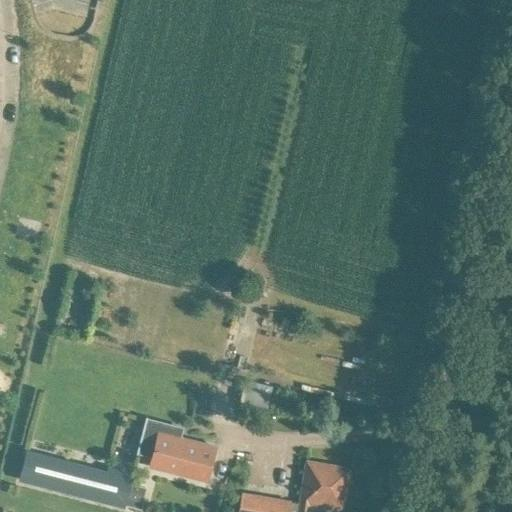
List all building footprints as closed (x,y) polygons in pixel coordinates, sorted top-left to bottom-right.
[(344,0),(383,18),(390,0),(344,0)] [(113,38),(109,58),(123,62),(119,79),(160,88),(166,65),(154,62),(157,48),(113,38)] [(214,76),(209,99),(250,109),(254,92),(268,95),(273,75),(229,65),(226,79),(214,76)] [(101,93),(96,112),(140,122),(143,109),(155,112),(160,88),(119,79),(115,96),(101,93)] [(301,81),(296,101),(311,105),(307,122),(348,132),(353,108),(341,106),(345,91),(301,81)] [(209,99),(204,123),(215,126),(212,139),(256,149),(260,130),(246,126),(250,109),(209,99)] [(402,120),(397,143),(438,152),(442,135),(456,138),(461,118),(417,108),(414,122),(402,120)] [(96,112),(92,131),(106,135),(102,152),(143,161),(149,138),(137,135),(140,122),(96,112)] [(288,136),(284,155),(327,165),(330,152),(342,155),(348,132),(307,122),(303,140),(288,136)] [(197,149),(192,172),(233,182),(237,165),(252,168),(256,149),(212,139),(209,152),(197,149)] [(397,143),(391,166),(403,169),(400,182),(444,192),(448,173),(434,170),(438,152),(397,143)] [(84,166),(79,185),(123,195),(126,182),(138,185),(143,161),(102,152),(98,169),(84,166)] [(284,155),(279,174),(294,178),(290,195),(331,205),(336,181),(324,179),(327,165),(284,155)] [(192,172),(187,196),(198,199),(195,212),(239,222),(244,203),(229,199),(233,182),(192,172)] [(385,193),(380,216),(421,225),(425,208),(439,211),(444,192),(400,182),(397,195),(385,193)] [(79,185),(75,204),(90,208),(86,225),(127,234),(132,211),(120,208),(123,195),(79,185)] [(271,209),(267,228),(311,238),(314,225),(325,228),(331,205),(290,195),(286,213),(271,209)] [(181,222),(175,245),(216,255),(220,238),(235,241),(239,222),(195,212),(192,225),(181,222)] [(380,216),(374,239),(386,242),(383,255),(427,265),(431,246),(417,243),(421,225),(380,216)] [(67,239),(62,259),(106,269),(109,255),(121,258),(127,234),(86,225),(82,242),(67,239)] [(267,228),(262,247),(277,251),(273,268),(314,278),(319,254),(308,252),(311,238),(267,228)] [(175,245),(170,269),(182,272),(178,286),(222,296),(227,276),(212,272),(216,255),(175,245)] [(368,266),(363,289),(404,298),(408,281),(423,284),(427,265),(383,255),(380,268),(368,266)] [(254,282),(250,302),(293,312),(297,298),(309,301),(314,278),(273,268),(269,286),(254,282)] [(363,289),(358,312),(369,315),(366,329),(410,339),(414,319),(400,316),(404,298),(363,289)] [(153,456),(150,465),(207,480),(215,447),(182,438),(184,432),(146,422),(147,417),(146,416),(136,454),(138,454),(138,452),(153,456)] [(26,454),(20,479),(124,506),(124,505),(129,484),(132,475),(108,469),(106,475),(26,454)] [(243,494),(239,511),(308,511),(310,507),(342,511),(343,511),(349,475),(305,468),(299,503),(243,494)]
